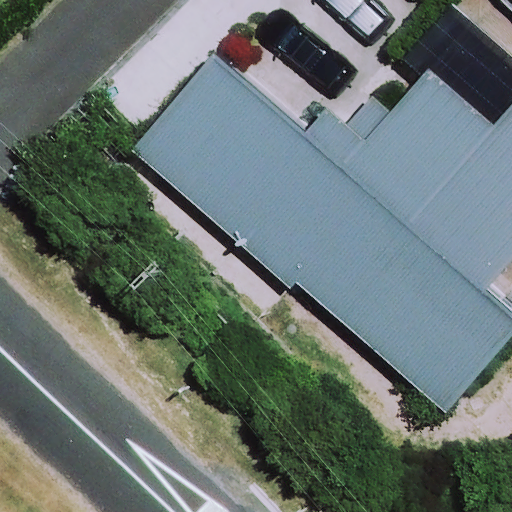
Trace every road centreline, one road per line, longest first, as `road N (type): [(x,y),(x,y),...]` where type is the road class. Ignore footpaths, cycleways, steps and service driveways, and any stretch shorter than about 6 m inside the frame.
road 1 (residential): [(0,353),(167,511)]
road 2 (unknown): [(0,95),(99,0)]
